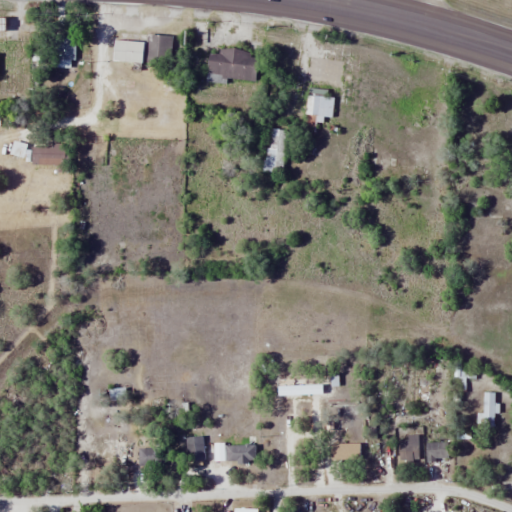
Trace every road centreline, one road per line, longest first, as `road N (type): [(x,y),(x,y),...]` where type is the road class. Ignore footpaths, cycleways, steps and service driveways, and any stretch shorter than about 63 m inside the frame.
road 1 (residential): [(511,509),(435,487),(0,501)]
road 2 (trunk): [(511,53),(312,0)]
